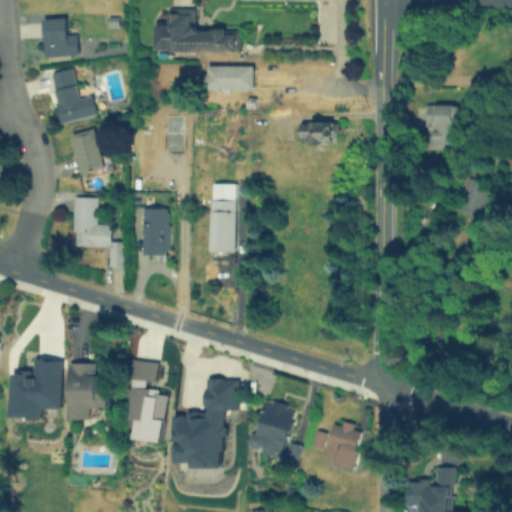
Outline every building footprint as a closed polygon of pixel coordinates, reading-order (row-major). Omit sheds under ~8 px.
[(167,6),(167,19),(155,19),(155,51),(240,50),(240,27),(195,27),(195,6),(167,6)] [(77,53),(75,29),(66,29),(65,15),(44,16),(46,54),(77,53)] [(253,63),(205,63),(205,88),(253,88),(253,63)] [(62,121),(95,113),(90,92),(78,95),(71,65),(50,71),(62,121)] [(459,102),(427,102),(427,145),(459,145),(459,102)] [(335,141),(335,120),(301,120),(301,141),(335,141)] [(70,132),(82,172),(104,166),(92,125),(70,132)] [(455,207),(479,215),(490,184),(466,176),(455,207)] [(212,250),(236,250),(236,181),(212,181),(212,250)] [(125,239),(111,238),(111,221),(97,221),(97,195),(74,195),(73,243),(110,244),(109,264),(124,264),(125,239)] [(143,252),(168,252),(168,205),(143,205),(143,252)] [(150,378),(150,344),(130,344),(130,378),(150,378)] [(62,407),(62,358),(35,357),(35,370),(12,370),(12,417),(43,417),(43,407),(62,407)] [(68,417),(94,417),(94,406),(106,406),(107,373),(95,373),(95,360),(69,360),(68,417)] [(238,376),(205,375),(204,410),(178,410),(177,463),(224,464),(225,408),(238,408),(238,376)] [(161,431),(167,393),(151,391),(149,406),(132,404),(129,427),(161,431)] [(283,454),(295,403),(263,396),(251,447),(283,454)] [(363,427),(333,419),(323,457),(353,466),(363,427)] [(312,443),(322,446),(327,432),(316,428),(312,443)] [(453,511),(455,464),(435,464),(434,477),(407,476),(406,510),(421,511),(420,511),(453,511)]
